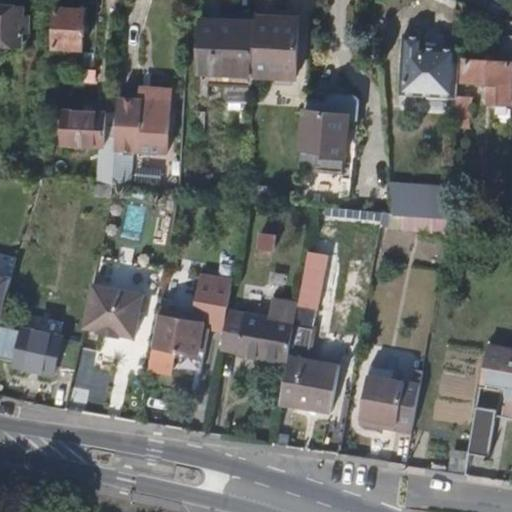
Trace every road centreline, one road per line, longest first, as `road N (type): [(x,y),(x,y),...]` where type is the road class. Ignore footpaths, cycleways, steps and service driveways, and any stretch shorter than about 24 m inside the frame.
road 1 (primary): [(373,511),(206,460),(0,423)]
road 2 (primary): [(0,454),(255,511)]
